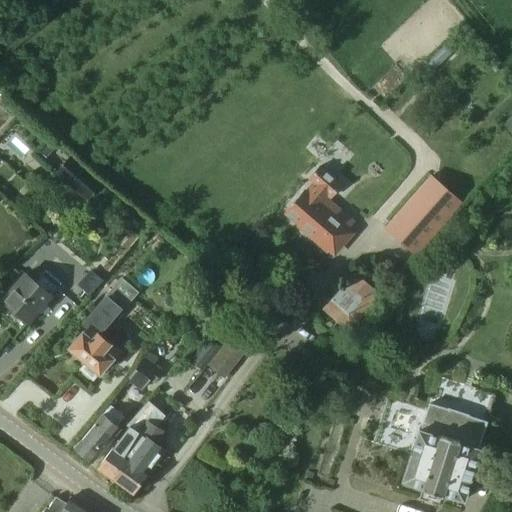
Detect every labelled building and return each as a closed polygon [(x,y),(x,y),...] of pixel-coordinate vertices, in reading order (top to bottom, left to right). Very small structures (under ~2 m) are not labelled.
[(69,159),(57,173),(87,199),(99,185),(69,159)] [(305,191),(285,214),(313,238),(312,238),(328,252),(353,222),(332,204),(327,199),(329,196),(331,197),(341,185),(320,166),(309,179),(313,182),(313,183),(306,192),(305,191)] [(431,175),(384,228),(416,256),(463,203),(431,175)] [(25,273),(1,301),(28,324),(52,295),(62,284),(46,271),(37,283),(25,273)] [(355,271),(322,309),(348,333),(381,295),(355,271)] [(136,293),(121,280),(105,298),(121,311),(136,293)] [(99,373),(117,351),(109,344),(100,337),(97,335),(98,334),(109,320),(96,309),(84,323),(89,327),(70,349),(88,364),(83,369),(93,378),(97,372),(99,373)] [(190,361),(200,369),(219,346),(209,338),(190,361)] [(225,378),(246,351),(229,338),(208,364),(225,378)] [(148,351),(127,381),(141,391),(148,381),(152,383),(162,370),(154,365),(158,359),(148,351)] [(98,468),(115,480),(137,444),(134,442),(143,429),(148,433),(154,425),(156,427),(165,416),(147,401),(127,425),(131,428),(120,443),(118,441),(115,446),(114,445),(98,468)] [(419,429),(419,430),(403,481),(423,487),(422,489),(442,496),(443,493),(463,500),(480,449),(478,448),(486,421),(430,403),(422,430),(419,429)] [(103,415),(75,448),(92,463),(120,429),(117,426),(124,417),(110,405),(103,415)] [(137,444),(115,480),(133,493),(156,462),(150,457),(166,434),(156,427),(154,425),(148,433),(143,429),(134,442),(137,444)] [(67,504),(56,496),(48,508),(47,507),(43,511),(93,511),(71,497),(67,504)]
